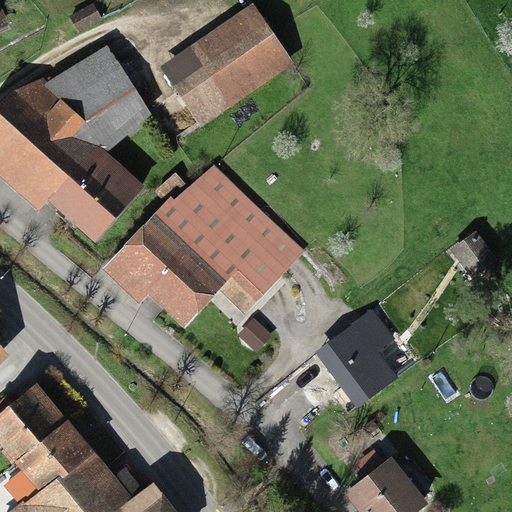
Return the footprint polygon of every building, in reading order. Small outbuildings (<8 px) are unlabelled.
[(89,10),(66,23),(75,38),(97,25),(89,10)] [(252,13),(162,74),(200,131),(290,70),(252,13)] [(105,53),(39,93),(79,136),(72,146),(93,152),(103,162),(147,120),(105,53)] [(37,90),(9,102),(80,170),(95,154),(93,152),(72,146),(79,136),(39,93),(37,90)] [(9,102),(0,110),(0,181),(36,216),(47,204),(80,170),(9,102)] [(80,170),(47,204),(93,248),(141,198),(103,162),(95,154),(80,170)] [(171,205),(153,224),(221,288),(247,313),(301,257),(211,171),(176,209),(171,205)] [(173,179),(153,199),(163,210),(184,189),(173,179)] [(221,288),(153,224),(103,276),(138,309),(147,300),(179,331),(221,288)] [(378,313),(317,360),(356,410),(389,384),(368,357),(396,335),(378,313)] [(33,394),(0,421),(0,450),(17,470),(64,430),(33,394)] [(91,461),(64,430),(17,470),(44,502),(91,461)] [(112,485),(91,461),(44,502),(19,511),(121,511),(129,505),(112,485)] [(419,511),(387,470),(348,501),(356,511),(419,511)] [(124,475),(112,485),(129,505),(141,495),(124,475)] [(129,505),(121,511),(167,511),(148,490),(141,495),(129,505)]
